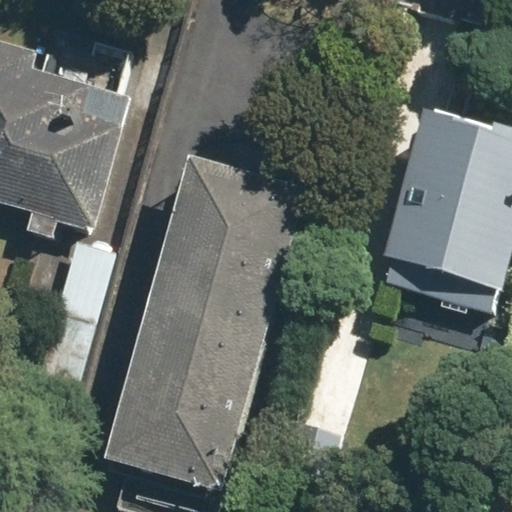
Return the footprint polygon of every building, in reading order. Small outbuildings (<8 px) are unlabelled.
[(44,55),(0,43),(0,205),(103,233),(139,102),(39,74),(44,55)] [(494,134),(431,118),(392,264),(401,266),(394,290),(496,317),(502,292),(511,295),(511,294),(511,148),(492,143),(494,134)] [(314,196),(198,164),(113,467),(229,499),(314,196)] [(123,255),(82,244),(47,376),(88,387),(123,255)] [(370,511),(383,460),(347,451),(349,440),(304,429),(286,503),(323,511),(370,511)]
